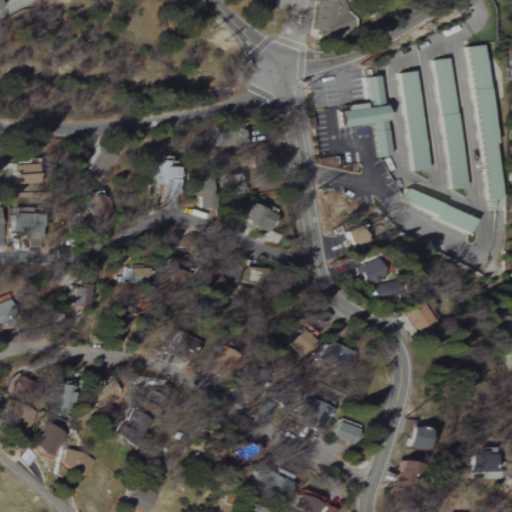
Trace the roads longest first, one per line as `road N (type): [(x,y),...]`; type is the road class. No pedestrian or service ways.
road 1 (residential): [(372,478),(106,359),(14,355),(0,359),(21,478),(58,511)]
road 2 (residential): [(296,81),(304,216),(315,253),(337,309),(382,323),(400,351),(391,419),(363,511)]
road 3 (residential): [(315,253),(271,254),(211,224),(177,219),(40,261),(0,258)]
road 4 (residential): [(296,81),(73,129),(0,127)]
road 5 (residential): [(455,0),(296,81)]
road 6 (residential): [(205,0),(296,81)]
